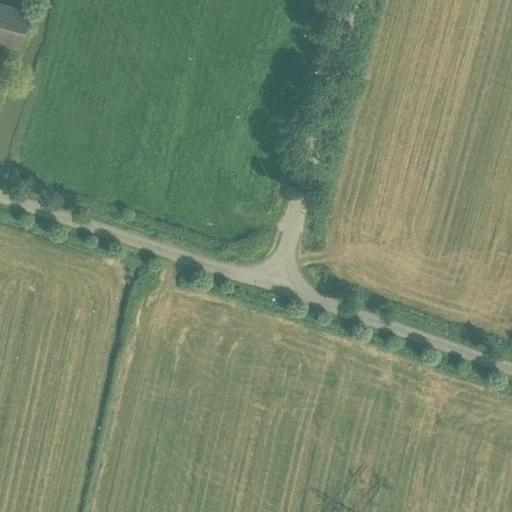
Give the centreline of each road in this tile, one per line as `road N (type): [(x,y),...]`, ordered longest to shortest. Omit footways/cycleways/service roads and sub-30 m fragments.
road 1 (unclassified): [(275,283),(352,0)]
road 2 (unclassified): [(275,283),(0,193)]
road 3 (unclassified): [(511,364),(275,283)]
